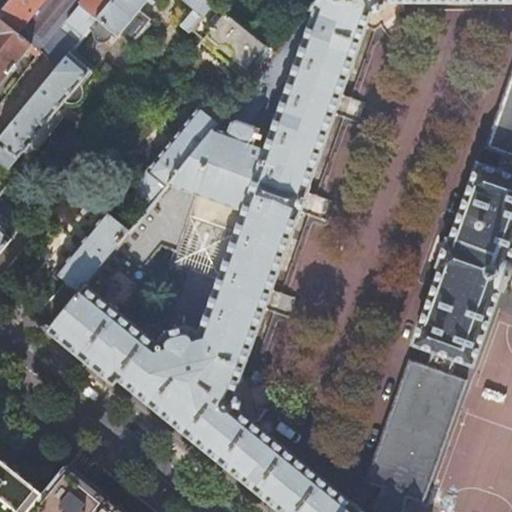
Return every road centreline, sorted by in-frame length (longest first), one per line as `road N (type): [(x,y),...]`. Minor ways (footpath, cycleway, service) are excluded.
road 1 (residential): [(214,511),(0,337)]
road 2 (residential): [(151,79),(0,270)]
